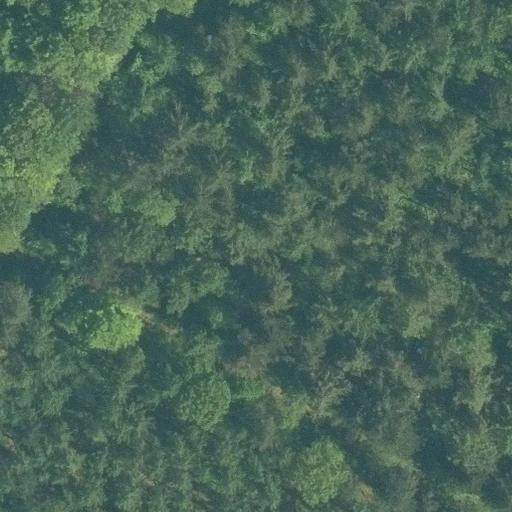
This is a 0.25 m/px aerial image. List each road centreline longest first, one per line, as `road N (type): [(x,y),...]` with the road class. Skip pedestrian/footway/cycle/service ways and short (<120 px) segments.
road 1 (track): [(0,251),(468,511)]
road 2 (track): [(95,0),(0,176)]
